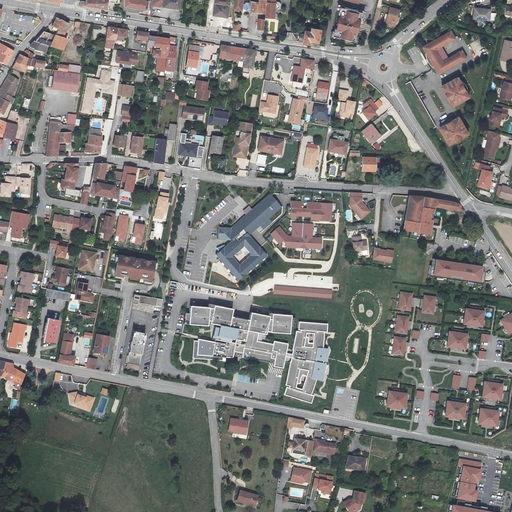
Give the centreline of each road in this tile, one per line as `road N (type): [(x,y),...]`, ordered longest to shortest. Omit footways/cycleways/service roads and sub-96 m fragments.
road 1 (secondary): [(66,12),(323,53)]
road 2 (tertiary): [(211,396),(0,356)]
road 3 (tertiary): [(420,438),(211,396)]
road 4 (residential): [(379,190),(192,174)]
road 5 (residential): [(246,293),(188,282),(173,267),(192,174)]
road 6 (residential): [(192,174),(105,158),(44,158)]
